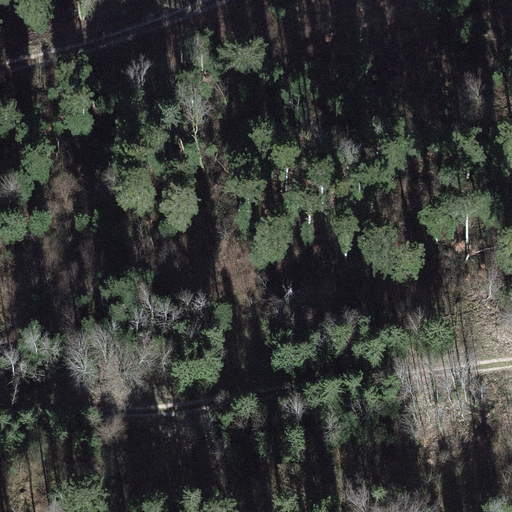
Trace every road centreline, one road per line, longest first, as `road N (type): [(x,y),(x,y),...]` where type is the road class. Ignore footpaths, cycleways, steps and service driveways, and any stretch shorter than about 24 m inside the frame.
road 1 (track): [(0,413),(354,388),(511,354)]
road 2 (track): [(202,0),(0,66)]
